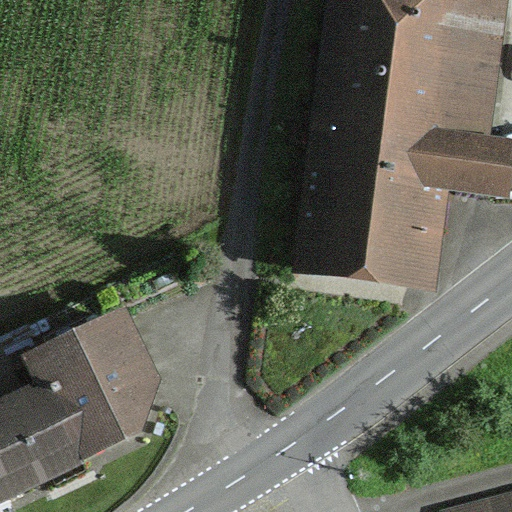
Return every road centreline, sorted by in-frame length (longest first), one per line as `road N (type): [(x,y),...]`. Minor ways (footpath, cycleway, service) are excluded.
road 1 (unclassified): [(217,495),(222,367),(277,0)]
road 2 (tertiary): [(298,444),(511,281)]
